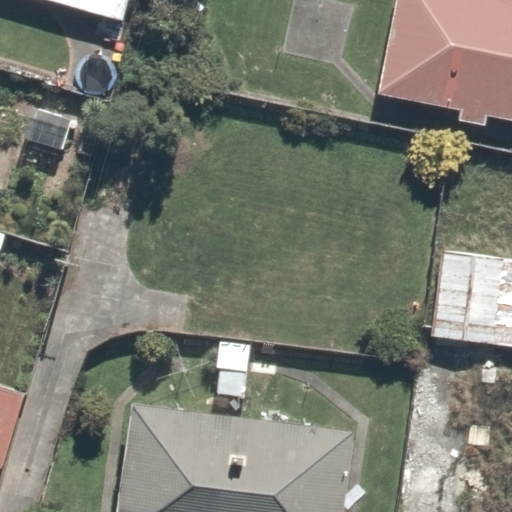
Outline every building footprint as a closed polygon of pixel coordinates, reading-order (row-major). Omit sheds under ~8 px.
[(37,0),(123,23),(129,0),(37,0)] [(511,0),(398,0),(380,95),(458,110),(456,124),(493,132),(496,118),(511,120),(511,0)] [(207,185),(197,299),(350,312),(359,197),(207,185)] [(511,253),(438,249),(432,339),(511,344),(511,253)] [(253,339),(217,336),(212,396),(248,399),(253,339)] [(511,511),(511,372),(448,368),(443,439),(471,441),(465,511),(511,511)] [(28,396),(0,389),(0,465),(11,468),(28,396)] [(339,511),(347,434),(131,413),(121,511),(339,511)]
